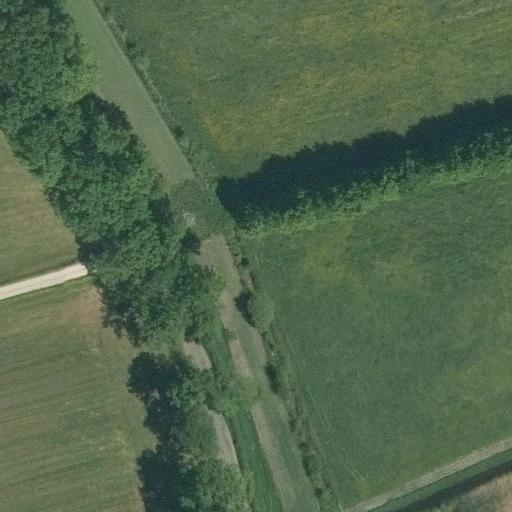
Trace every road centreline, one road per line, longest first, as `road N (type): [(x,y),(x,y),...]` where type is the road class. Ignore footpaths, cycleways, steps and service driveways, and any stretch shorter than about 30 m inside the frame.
road 1 (tertiary): [(236,511),(211,413),(138,244)]
road 2 (tertiary): [(138,244),(0,2)]
road 3 (unclassified): [(0,284),(138,244)]
